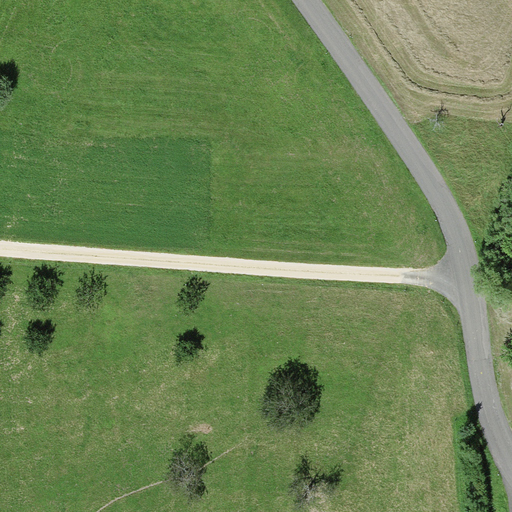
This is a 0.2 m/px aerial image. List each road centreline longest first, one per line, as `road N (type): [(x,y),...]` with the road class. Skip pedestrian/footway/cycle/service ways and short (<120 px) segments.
road 1 (tertiary): [(304,0),(453,226),(511,464)]
road 2 (track): [(471,283),(0,253)]
